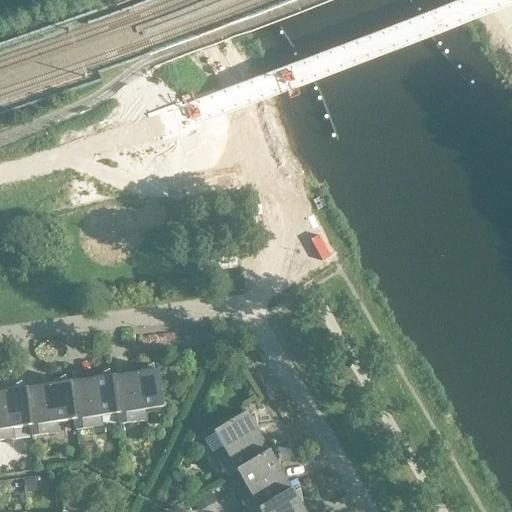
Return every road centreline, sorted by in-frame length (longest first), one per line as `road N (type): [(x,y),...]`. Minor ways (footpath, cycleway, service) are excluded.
road 1 (residential): [(293,266),(229,86),(176,0)]
road 2 (residential): [(244,310),(0,343)]
road 3 (residential): [(366,511),(244,310)]
